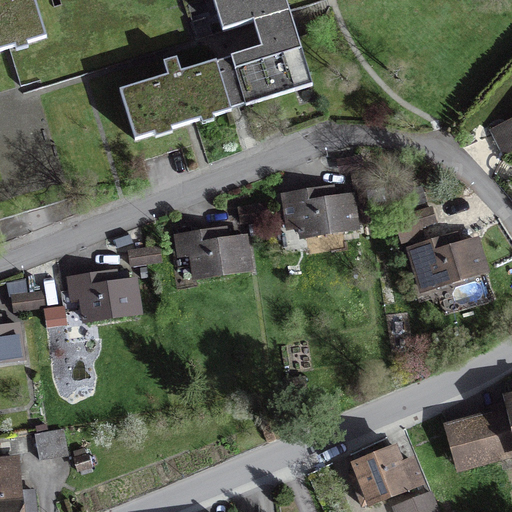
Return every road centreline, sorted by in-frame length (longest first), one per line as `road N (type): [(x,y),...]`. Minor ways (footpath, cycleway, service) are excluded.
road 1 (residential): [(511,224),(481,181),(440,152),(371,136),(327,139),(0,268)]
road 2 (residential): [(136,511),(511,353)]
